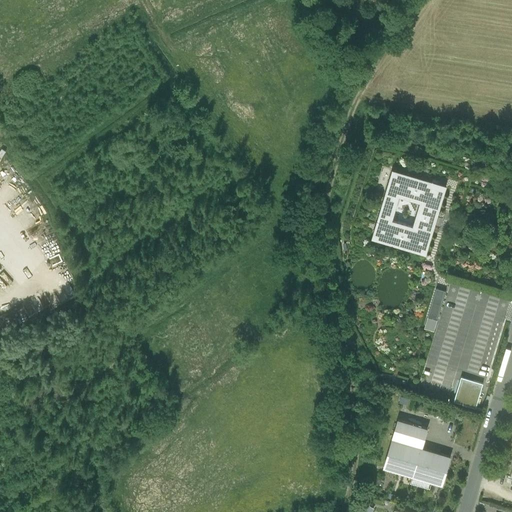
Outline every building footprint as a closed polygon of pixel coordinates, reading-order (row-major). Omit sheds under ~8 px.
[(441,223),(442,218),(441,216),(437,215),(446,185),(392,169),(371,237),(425,253),(435,223),(439,224),(441,223)] [(0,259),(10,272),(20,264),(7,248),(0,253),(0,259)] [(446,291),(436,288),(427,317),(437,319),(446,291)] [(437,319),(427,317),(424,328),(434,331),(437,319)] [(483,383),(461,377),(453,401),(475,408),(483,383)] [(427,427),(398,419),(392,438),(421,447),(427,427)] [(421,447),(392,438),(383,467),(412,476),(421,447)] [(421,447),(412,476),(441,485),(450,456),(421,447)]
